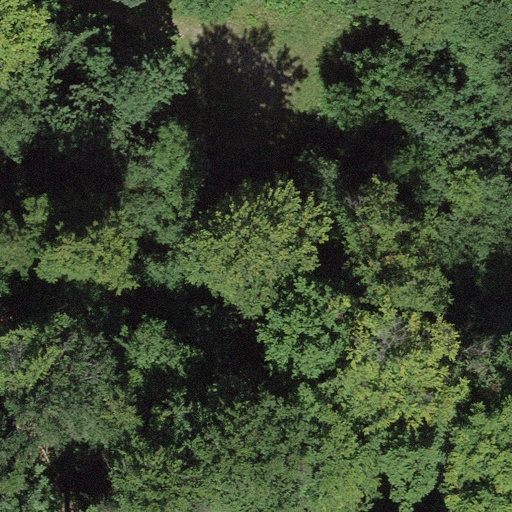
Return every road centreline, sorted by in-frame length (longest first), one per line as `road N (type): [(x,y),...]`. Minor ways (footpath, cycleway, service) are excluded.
road 1 (track): [(275,76),(330,46),(418,44),(447,81),(505,251),(508,374),(474,511)]
road 2 (track): [(0,177),(65,136),(193,137),(253,163),(283,147),(288,122),(275,76)]
road 3 (track): [(105,0),(275,76)]
